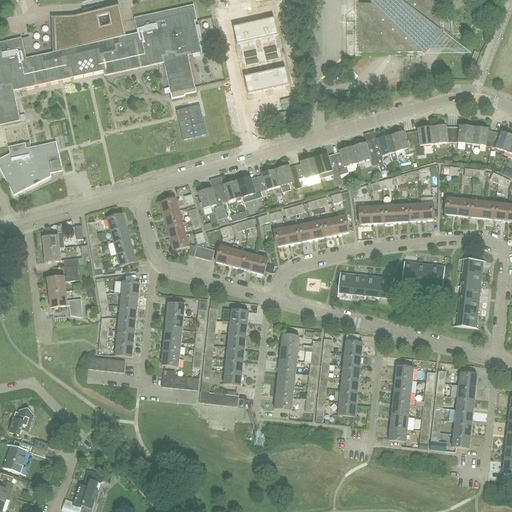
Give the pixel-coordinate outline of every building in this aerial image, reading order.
[(441,30),(437,0),(438,0),(372,0),(374,2),(372,4),(359,4),(360,52),(422,52),(424,50),(426,52),(442,35),(439,33),(441,30)] [(22,39),(0,43),(0,125),(20,121),(14,91),(73,78),(72,76),(102,69),(104,77),(164,63),(172,100),(186,97),(185,96),(196,93),(196,92),(193,93),(192,89),(195,88),(188,55),(192,54),(192,53),(199,52),(193,22),(197,21),(194,6),(134,19),(138,35),(140,35),(141,39),(139,39),(120,44),(119,39),(126,37),(120,7),(104,11),(83,15),(74,17),(51,18),(51,19),(54,19),(56,52),(53,53),(53,54),(60,52),(61,57),(45,61),(43,55),(26,59),(24,60),(23,56),(25,55),(22,39)] [(270,20),(264,21),(268,39),(278,36),(274,19),(270,20)] [(258,23),(254,23),(258,41),(268,39),(264,21),(258,23)] [(250,24),(244,26),(248,43),(258,41),(254,23),(250,24)] [(238,27),(233,28),(237,46),(248,43),(244,26),(238,27)] [(285,69),(275,71),(279,89),(285,87),(289,86),(285,69)] [(275,71),(265,73),(269,91),(273,90),(279,89),(275,71)] [(265,73),(255,76),(259,93),(265,92),(269,91),(265,73)] [(255,76),(244,78),(248,95),(253,94),(259,93),(255,76)] [(200,106),(176,111),(183,141),(207,135),(200,106)] [(454,144),(454,128),(447,128),(447,126),(433,128),(435,146),(454,144)] [(473,145),(475,128),(460,127),(460,128),(454,128),(454,144),(459,143),(467,144),(466,152),(472,152),(473,145)] [(435,146),(433,128),(419,130),(419,131),(413,133),(416,154),(417,157),(425,156),(424,147),(435,146)] [(492,147),(495,133),(488,131),(488,129),(475,128),(473,145),(486,146),(492,147)] [(416,154),(413,133),(406,134),(406,133),(392,137),(397,153),(405,151),(406,156),(416,154)] [(510,154),(511,148),(511,136),(502,133),(501,135),(495,133),(492,147),(497,149),(510,154)] [(397,153),(392,137),(379,141),(379,142),(373,144),(382,173),(386,172),(387,170),(386,166),(385,166),(383,161),(384,161),(383,157),(390,155),(393,163),(399,161),(396,153),(397,153)] [(10,155),(0,159),(0,169),(14,196),(51,177),(50,174),(51,174),(62,171),(62,167),(56,143),(26,150),(25,145),(9,148),(10,155)] [(381,173),(382,173),(373,144),(368,146),(367,144),(354,148),(359,165),(371,161),(373,167),(379,166),(381,173)] [(359,165),(354,148),(340,152),(340,154),(335,155),(341,176),(348,174),(347,168),(359,165)] [(341,176),(335,155),(329,157),(328,156),(315,159),(320,176),(332,172),(334,178),(341,176)] [(320,176),(315,159),(301,164),(302,165),(296,167),(300,182),(320,176)] [(300,182),(296,167),(290,169),(290,167),(276,171),(283,193),(291,191),(290,185),(294,184),(296,191),(302,189),(300,182)] [(460,168),(442,167),(442,172),(450,173),(450,176),(459,177),(460,168)] [(419,171),(421,179),(431,176),(428,168),(419,171)] [(473,178),(474,170),(465,169),(465,177),(473,178)] [(485,171),(474,170),(473,178),(484,179),(485,171)] [(283,193),(276,171),(263,175),(263,177),(258,178),(262,193),(281,187),(283,194),(283,193)] [(414,172),(404,175),(407,183),(416,180),(414,172)] [(499,185),(502,177),(494,173),(490,181),(499,185)] [(407,183),(404,175),(395,178),(398,186),(407,183)] [(511,181),(502,177),(499,185),(508,189),(511,181)] [(261,193),(262,193),(258,178),(252,180),(251,178),(238,182),(243,199),(244,204),(263,199),(261,193)] [(390,179),(380,182),(383,190),(392,187),(390,179)] [(244,204),(243,199),(238,182),(224,186),(224,188),(219,190),(223,205),(242,199),(243,204),(244,204)] [(383,190),(380,182),(371,185),(374,193),(383,190)] [(352,191),(353,198),(369,194),(366,186),(352,191)] [(228,219),(223,205),(219,190),(213,191),(212,189),(199,193),(204,210),(217,206),(218,209),(215,210),(219,221),(221,227),(231,224),(229,218),(228,219)] [(332,197),(334,205),(343,202),(341,194),(332,197)] [(184,198),(187,207),(194,205),(192,196),(184,198)] [(319,209),(329,206),(327,198),(317,201),(319,209)] [(458,217),(460,200),(447,199),(446,216),(458,217)] [(160,204),(164,216),(180,212),(177,200),(160,204)] [(470,218),(472,201),(460,200),(458,217),(470,218)] [(319,209),(317,201),(308,204),(311,212),(319,209)] [(482,219),(484,203),(472,201),(470,218),(482,219)] [(495,221),(497,204),(484,203),(482,219),(495,221)] [(434,204),(432,204),(422,205),(423,222),(435,221),(434,204)] [(507,222),(509,205),(497,204),(495,221),(507,222)] [(303,205),(293,208),(295,216),(305,213),(303,205)] [(423,222),(422,205),(410,206),(411,223),(423,222)] [(398,223),(397,206),(385,207),(386,224),(398,223)] [(411,223),(410,206),(397,206),(398,223),(411,223)] [(386,224),(385,207),(372,208),(373,225),(386,224)] [(295,216),(293,208),(284,211),(287,219),(295,216)] [(373,225),(372,208),(360,209),(361,226),(373,225)] [(188,212),(191,221),(199,219),(196,210),(188,212)] [(183,223),(180,212),(164,216),(167,228),(183,223)] [(270,215),(272,223),(282,220),(279,212),(270,215)] [(107,220),(111,232),(127,227),(124,215),(107,220)] [(267,216),(258,219),(261,226),(270,224),(267,216)] [(347,217),(335,219),(339,236),(351,234),(347,217)] [(202,228),(199,219),(191,221),(194,231),(202,228)] [(339,236),(335,219),(323,222),(326,239),(339,236)] [(253,220),(244,223),(246,231),(256,228),(253,220)] [(326,239),(323,222),(311,224),(314,241),(326,239)] [(87,224),(90,238),(97,236),(95,223),(87,224)] [(187,235),(183,223),(167,228),(170,240),(187,235)] [(237,233),(246,231),(244,223),(235,226),(237,233)] [(314,241),(311,224),(299,227),(302,243),(314,241)] [(76,227),(77,241),(84,240),(82,226),(76,227)] [(131,239),(127,227),(111,232),(114,244),(131,239)] [(220,230),(223,238),(232,235),(230,227),(220,230)] [(302,243),(299,227),(286,229),(290,246),(302,243)] [(290,246),(286,229),(274,231),(278,248),(290,246)] [(195,236),(198,245),(206,243),(203,233),(195,236)] [(60,250),(65,249),(64,242),(63,234),(57,235),(57,237),(43,239),(45,251),(60,250)] [(190,247),(187,235),(170,240),(174,252),(190,247)] [(99,248),(97,236),(90,238),(92,250),(99,248)] [(134,251),(131,239),(114,244),(118,256),(134,251)] [(201,259),(204,249),(198,247),(195,257),(201,259)] [(228,267),(233,250),(221,247),(216,263),(228,267)] [(101,261),(99,248),(92,250),(94,263),(101,261)] [(207,261),(209,250),(204,249),(201,259),(207,261)] [(61,262),(60,250),(45,251),(46,264),(61,262)] [(215,252),(209,250),(207,261),(212,262),(215,252)] [(240,270),(245,254),(233,250),(228,267),(240,270)] [(137,263),(134,251),(118,256),(121,268),(137,263)] [(252,273),(257,257),(245,254),(240,270),(252,273)] [(269,260),(257,257),(252,273),(264,277),(269,260)] [(65,268),(66,268),(78,267),(79,267),(79,260),(65,261),(65,268)] [(465,260),(464,274),(483,276),(485,262),(465,260)] [(102,269),(101,261),(94,263),(95,270),(102,269)] [(417,284),(419,264),(405,263),(403,283),(417,284)] [(430,286),(433,266),(419,264),(417,284),(430,286)] [(446,268),(433,266),(430,286),(444,287),(446,268)] [(79,282),(78,267),(66,268),(67,278),(48,279),(50,294),(67,293),(66,283),(79,282)] [(352,294),(355,275),(341,274),(339,292),(352,294)] [(482,289),(483,276),(464,274),(462,287),(482,289)] [(366,295),(368,277),(355,275),(352,294),(366,295)] [(380,297),(382,278),(368,277),(366,295),(380,297)] [(395,280),(382,278),(380,297),(393,298),(395,280)] [(97,284),(99,296),(107,295),(105,282),(104,283),(104,279),(97,280),(97,284)] [(124,282),(123,295),(140,296),(141,284),(124,282)] [(480,303),(482,289),(462,287),(461,301),(480,303)] [(68,302),(67,293),(50,294),(51,309),(70,307),(71,317),(84,319),(81,300),(68,302)] [(109,307),(107,295),(99,296),(101,308),(109,307)] [(138,309),(140,296),(123,295),(121,307),(138,309)] [(479,316),(480,303),(461,301),(459,314),(479,316)] [(200,303),(199,311),(198,320),(206,321),(208,304),(200,303)] [(169,304),(167,317),(184,319),(186,306),(169,304)] [(110,317),(109,307),(101,308),(102,318),(110,317)] [(137,321),(138,309),(121,307),(120,319),(137,321)] [(217,322),(219,310),(210,309),(209,321),(217,322)] [(232,311),(231,323),(248,325),(249,313),(232,311)] [(478,330),(479,316),(459,314),(458,328),(478,330)] [(183,331),(184,319),(167,317),(166,329),(183,331)] [(111,319),(102,319),(101,330),(109,331),(111,319)] [(136,334),(137,321),(120,319),(119,332),(136,334)] [(205,333),(206,321),(198,320),(197,333),(205,333)] [(216,334),(217,322),(209,321),(208,333),(216,334)] [(247,337),(248,325),(231,323),(230,336),(247,337)] [(181,343),(183,331),(166,329),(165,342),(181,343)] [(108,343),(109,331),(101,330),(100,342),(108,343)] [(135,346),(136,334),(119,332),(117,344),(135,346)] [(203,346),(205,333),(197,333),(195,345),(203,346)] [(215,346),(216,334),(208,333),(206,346),(215,346)] [(246,350),(247,337),(230,336),(228,348),(246,350)] [(283,336),(282,349),(299,350),(303,350),(303,351),(312,352),(320,353),(322,343),(313,342),(313,347),(304,346),(304,347),(299,346),(300,338),(283,336)] [(323,353),(331,354),(333,341),(324,340),(323,353)] [(107,353),(108,343),(100,342),(99,352),(107,353)] [(180,356),(181,343),(165,342),(164,354),(180,356)] [(346,342),(345,355),(362,357),(363,344),(346,342)] [(133,359),(135,346),(117,344),(116,357),(133,359)] [(202,358),(203,346),(195,345),(194,357),(202,358)] [(213,359),(215,346),(206,346),(205,358),(213,359)] [(244,362),(246,350),(228,348),(227,360),(244,362)] [(298,363),(299,350),(282,349),(280,361),(298,363)] [(319,365),(320,353),(312,352),(311,364),(319,365)] [(330,366),(331,354),(323,353),(322,365),(330,366)] [(179,368),(180,356),(164,354),(162,367),(179,368)] [(361,369),(362,357),(345,355),(344,367),(361,369)] [(201,370),(202,358),(194,357),(193,369),(201,370)] [(212,371),(213,359),(205,358),(204,370),(212,371)] [(243,374),(244,362),(227,360),(226,373),(243,374)] [(296,375),(298,363),(280,361),(279,373),(296,375)] [(318,377),(319,365),(311,364),(310,376),(318,377)] [(329,378),(330,366),(322,365),(320,377),(329,378)] [(360,382),(361,369),(344,367),(342,380),(360,382)] [(398,368),(396,380),(413,382),(414,370),(398,368)] [(203,380),(211,381),(212,371),(204,370),(203,380)] [(447,372),(439,372),(437,384),(446,385),(447,372)] [(242,387),(243,374),(226,373),(224,385),(242,387)] [(295,387),(296,375),(279,373),(278,386),(295,387)] [(436,374),(435,374),(428,373),(427,383),(435,384),(436,374)] [(461,374),(460,387),(477,389),(478,376),(461,374)] [(316,390),(318,377),(310,376),(308,389),(316,390)] [(327,391),(329,378),(320,377),(319,390),(327,391)] [(358,394),(360,382),(342,380),(341,392),(358,394)] [(412,394),(413,382),(396,380),(395,392),(412,394)] [(434,397),(435,384),(427,383),(425,396),(434,397)] [(444,398),(446,385),(437,384),(436,397),(444,398)] [(294,400),(295,387),(278,386),(277,398),(294,400)] [(475,401),(477,389),(460,387),(458,399),(475,401)] [(315,402),(316,390),(308,389),(307,401),(315,402)] [(326,403),(327,391),(319,390),(318,402),(326,403)] [(357,406),(358,394),(341,392),(340,405),(357,406)] [(410,407),(412,394),(395,392),(394,405),(410,407)] [(432,409),(434,397),(425,396),(424,408),(432,409)] [(443,410),(444,398),(436,397),(435,409),(443,410)] [(292,412),(294,400),(277,398),(275,410),(292,412)] [(474,413),(475,401),(458,399),(457,411),(474,413)] [(314,414),(315,402),(307,401),(306,413),(314,414)] [(325,412),(326,403),(318,402),(317,411),(316,423),(323,423),(324,412),(325,412)] [(356,419),(357,406),(340,405),(338,417),(356,419)] [(409,419),(410,407),(394,405),(392,417),(409,419)] [(431,421),(432,416),(432,409),(424,408),(423,420),(431,421)] [(442,422),(443,410),(435,409),(433,421),(442,422)] [(19,437),(21,432),(28,434),(34,416),(28,410),(20,411),(17,420),(14,419),(9,433),(19,437)] [(473,426),(474,413),(457,411),(456,424),(473,426)] [(408,431),(409,419),(392,417),(391,430),(408,431)] [(430,434),(431,421),(423,420),(421,433),(430,434)] [(440,435),(442,422),(433,421),(432,434),(440,435)] [(471,438),(473,426),(456,424),(454,436),(471,438)] [(406,444),(408,431),(391,430),(390,442),(406,444)] [(429,445),(430,434),(421,433),(420,444),(429,445)] [(439,444),(440,435),(432,434),(431,443),(439,444)] [(470,450),(471,438),(454,436),(453,448),(470,450)] [(34,447),(34,448),(47,452),(50,446),(36,441),(34,447)] [(22,466),(27,452),(32,453),(32,454),(45,459),(47,452),(34,448),(34,447),(20,442),(18,448),(12,447),(7,461),(6,461),(4,469),(20,475),(23,466),(22,466)] [(91,511),(101,485),(104,483),(95,473),(88,473),(83,487),(81,487),(74,507),(81,510),(80,511),(91,511)] [(13,485),(12,485),(14,478),(1,474),(0,477),(0,480),(4,481),(3,482),(1,489),(0,488),(0,511),(2,511),(6,501),(8,501),(13,485)]
